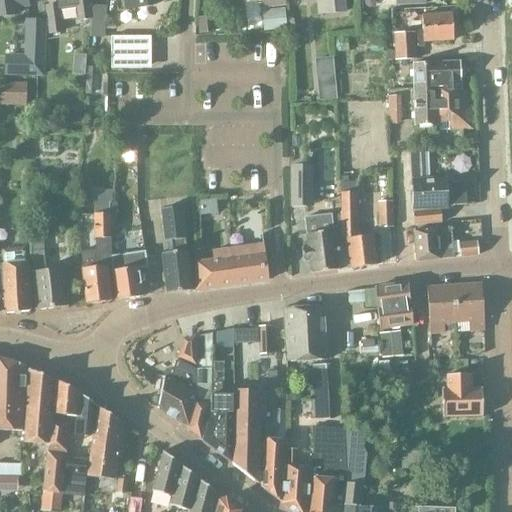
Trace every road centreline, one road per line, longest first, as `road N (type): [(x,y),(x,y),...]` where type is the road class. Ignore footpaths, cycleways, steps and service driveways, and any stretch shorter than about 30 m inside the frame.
road 1 (unclassified): [(83,371),(114,328),(144,313),(406,275)]
road 2 (residential): [(499,264),(490,0)]
road 3 (residential): [(499,264),(505,511)]
road 4 (tertiary): [(83,371),(265,511)]
